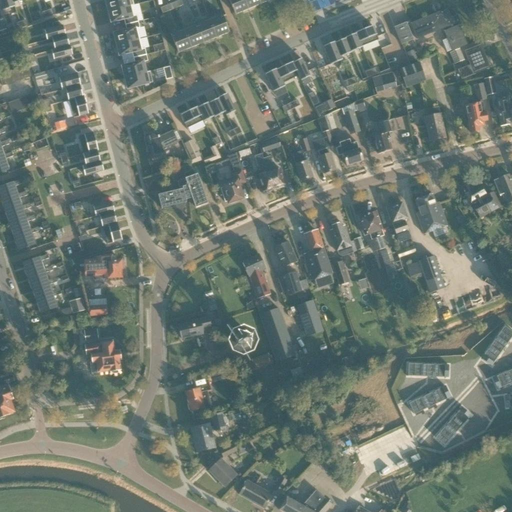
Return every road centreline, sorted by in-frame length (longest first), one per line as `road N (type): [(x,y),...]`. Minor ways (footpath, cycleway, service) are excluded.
road 1 (tertiary): [(161,266),(313,202),(511,148)]
road 2 (residential): [(110,128),(394,0)]
road 3 (tertiary): [(116,463),(152,382),(161,266)]
road 4 (unclassified): [(38,447),(35,402),(0,268)]
road 5 (residential): [(161,266),(133,224),(110,128)]
road 6 (residential): [(110,128),(78,0)]
